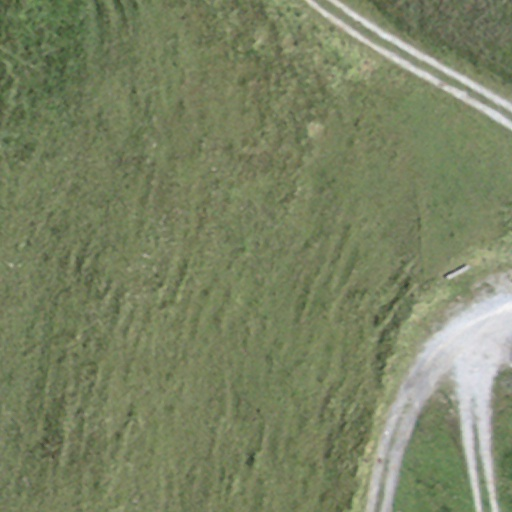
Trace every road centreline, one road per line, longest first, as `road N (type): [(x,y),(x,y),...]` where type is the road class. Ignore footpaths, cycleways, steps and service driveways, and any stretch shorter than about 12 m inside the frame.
road 1 (track): [(320,0),(511,119)]
road 2 (track): [(376,511),(394,428),(437,351),(461,331)]
road 3 (track): [(485,511),(461,331)]
